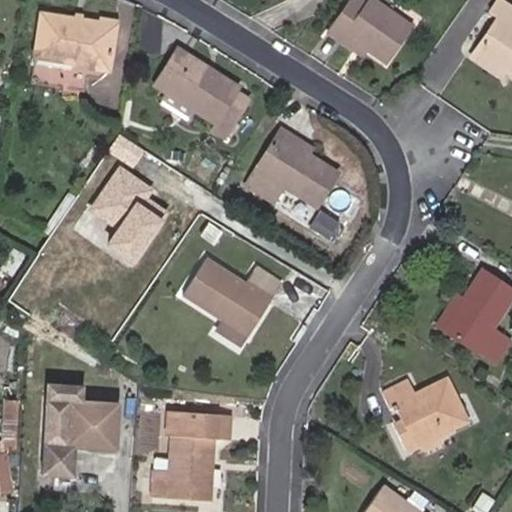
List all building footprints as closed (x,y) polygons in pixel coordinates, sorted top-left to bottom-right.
[(389,65),(413,30),(371,2),(366,9),(353,0),(352,0),(330,34),(343,43),(347,37),(389,65)] [(481,53),(511,74),(511,75),(511,7),(503,2),(494,15),(504,22),(481,53)] [(86,74),(105,78),(113,35),(41,22),(33,65),(27,94),(80,104),(84,86),(86,74)] [(165,96),(191,112),(215,127),(209,136),(220,144),(243,105),(231,97),(235,91),(175,53),(153,88),(165,96)] [(505,83),(511,74),(481,53),(475,61),(505,83)] [(102,90),(105,78),(86,74),(84,86),(102,90)] [(186,120),(191,112),(165,96),(160,104),(186,120)] [(278,133),(273,143),(304,161),(309,153),(278,133)] [(304,161),(273,143),(244,186),(275,205),(282,193),(311,212),(333,178),(304,161)] [(111,180),(84,219),(114,240),(143,261),(171,221),(111,180)] [(275,205),(244,186),(240,192),(270,212),(275,205)] [(108,248),(138,268),(143,261),(114,240),(108,248)] [(206,258),(182,296),(221,320),(248,337),(282,283),(256,267),(246,283),(206,258)] [(511,295),(511,290),(481,271),(463,299),(443,329),(495,363),(510,340),(491,328),(511,295)] [(456,295),(437,325),(443,329),(463,299),(456,295)] [(214,331),(242,348),(248,337),(221,320),(214,331)] [(439,434),(468,421),(447,378),(414,394),(407,380),(382,392),(389,406),(393,405),(403,425),(395,429),(406,451),(417,445),(420,451),(442,440),(439,434)] [(8,397),(6,445),(21,446),(23,398),(8,397)] [(116,455),(119,410),(47,405),(43,473),(50,481),(65,482),(69,468),(65,462),(66,452),(116,455)] [(236,419),(174,413),(170,460),(169,474),(158,473),(154,473),(152,498),(187,501),(188,493),(204,494),(207,458),(215,459),(217,439),(234,441),(236,419)] [(0,494),(18,491),(21,448),(0,452),(0,494)] [(187,501),(211,503),(215,459),(207,458),(204,494),(188,493),(187,501)] [(159,459),(158,473),(169,474),(170,460),(159,459)] [(73,482),(74,463),(65,462),(69,468),(65,482),(73,482)] [(421,511),(383,484),(362,511),(421,511)]
